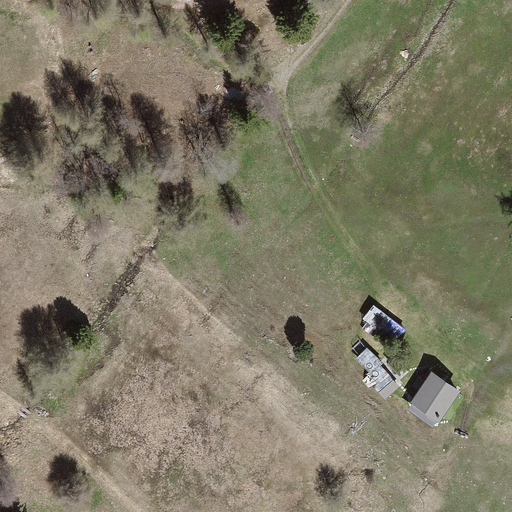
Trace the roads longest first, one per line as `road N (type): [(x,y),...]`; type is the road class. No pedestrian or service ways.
road 1 (track): [(511,392),(385,295),(314,187),(283,115),(279,82)]
road 2 (track): [(344,0),(279,82),(217,68),(141,0)]
